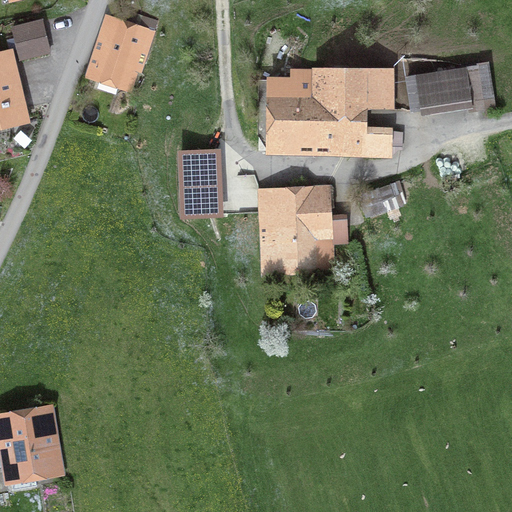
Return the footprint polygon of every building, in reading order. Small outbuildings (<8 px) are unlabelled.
[(156,31),(101,13),(79,79),(135,97),(156,31)] [(39,22),(8,30),(15,60),(46,52),(39,22)] [(7,49),(0,50),(0,129),(25,123),(7,49)] [(302,85),(258,84),(257,154),(387,156),(388,67),(303,66),(302,85)] [(463,69),(401,77),(405,113),(467,106),(463,69)] [(245,150),(171,153),(173,219),(247,217),(245,150)] [(367,186),(374,211),(408,201),(401,176),(367,186)] [(329,188),(256,191),(259,279),(333,276),(329,188)] [(54,407),(0,415),(0,486),(0,489),(66,478),(54,407)]
